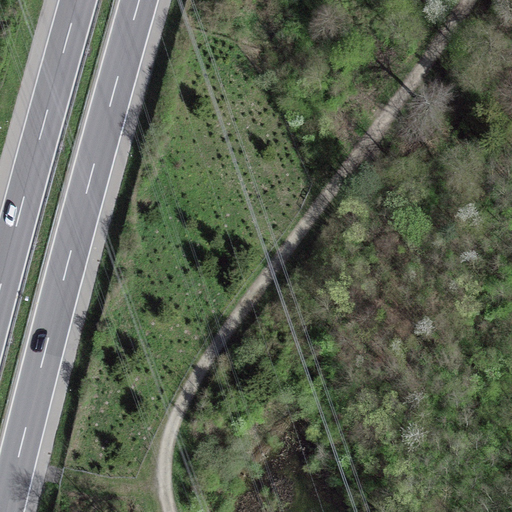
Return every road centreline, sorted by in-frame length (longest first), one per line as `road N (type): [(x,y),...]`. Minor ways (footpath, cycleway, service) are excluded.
road 1 (track): [(167,511),(159,466),(166,435),(200,370),(479,0)]
road 2 (motorway): [(5,511),(139,0)]
road 3 (motorway): [(78,0),(0,289)]
